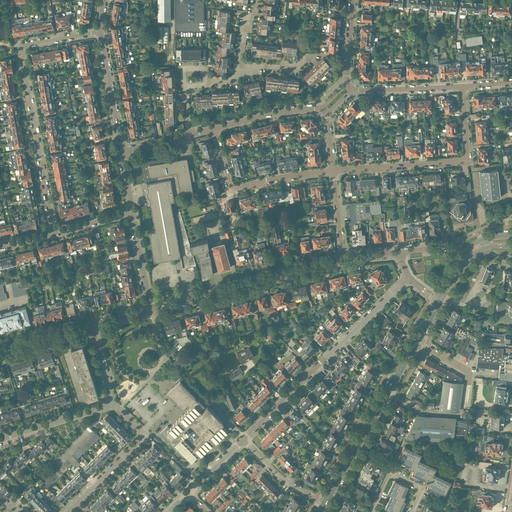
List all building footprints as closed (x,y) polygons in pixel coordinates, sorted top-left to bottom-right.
[(157,0),(158,21),(171,21),(170,0),(157,0)] [(177,0),(178,2),(178,22),(201,21),(204,21),(203,2),(204,2),(203,0),(177,0)] [(299,5),(299,0),(292,0),(292,2),(289,1),(289,7),(292,7),(292,6),(295,6),(295,4),(298,5),(298,6),(297,6),(297,9),(299,10),(299,5)] [(312,0),(312,7),(312,8),(312,14),(315,14),(315,9),(314,9),(314,7),(317,8),(317,11),(317,12),(320,12),(320,11),(322,11),(323,10),(323,7),(323,6),(322,6),(322,5),(323,2),(322,1),(321,1),(321,0),(312,0)] [(427,0),(427,7),(430,7),(430,12),(434,12),(434,16),(436,16),(436,12),(437,9),(437,0),(427,0)] [(113,7),(113,10),(125,12),(127,13),(128,5),(127,5),(127,4),(117,2),(115,2),(115,4),(114,4),(114,5),(113,5),(113,7)] [(276,4),(264,3),(263,6),(262,9),(263,10),(263,12),(264,13),(275,14),(275,13),(276,4)] [(66,16),(63,17),(64,26),(65,26),(66,27),(67,27),(68,26),(71,25),(70,22),(73,22),(72,19),(71,12),(71,11),(66,11),(66,16)] [(78,13),(77,18),(80,19),(79,23),(84,23),(84,21),(85,22),(85,21),(89,22),(89,21),(90,19),(89,18),(90,15),(81,14),(80,14),(78,13)] [(361,17),(362,17),(362,20),(366,20),(365,23),(366,23),(366,24),(371,24),(372,20),(371,20),(371,14),(362,13),(362,14),(361,15),(361,17)] [(63,26),(64,26),(63,17),(59,17),(58,14),(54,14),(56,21),(58,27),(61,27),(61,28),(63,27),(64,27),(63,26)] [(28,17),(31,32),(36,31),(34,18),(31,19),(31,16),(28,17)] [(23,18),(25,33),(31,32),(28,17),(23,18)] [(17,19),(17,21),(20,33),(20,34),(25,33),(23,18),(17,19)] [(362,26),(361,29),(361,30),(361,32),(361,33),(372,34),(372,33),(371,33),(372,30),(373,30),(373,25),(366,24),(366,26),(362,26)] [(111,31),(112,32),(113,34),(127,31),(127,29),(126,29),(125,26),(111,28),(111,29),(111,31)] [(168,26),(158,26),(158,41),(169,41),(168,26)] [(127,31),(113,34),(113,37),(112,38),(113,39),(113,40),(122,38),(127,38),(126,34),(128,34),(127,31)] [(465,37),(466,45),(482,43),(481,35),(465,37)] [(327,36),(327,44),(328,44),(339,45),(339,42),(338,42),(339,39),(333,39),(333,36),(327,36)] [(122,38),(113,40),(114,46),(126,44),(126,43),(123,43),(122,38)] [(360,42),(360,43),(360,46),(364,46),(364,49),(369,50),(374,50),(375,40),(374,40),(371,40),(361,39),(361,40),(360,40),(360,42)] [(78,52),(79,52),(88,50),(89,50),(88,48),(90,48),(88,41),(81,43),(80,44),(79,44),(80,46),(70,48),(71,53),(78,52)] [(250,54),(253,55),(253,56),(255,56),(257,44),(252,44),(252,42),(248,42),(247,44),(246,44),(246,49),(247,49),(247,51),(250,51),(250,54)] [(129,44),(126,44),(120,45),(114,46),(115,53),(116,52),(128,50),(130,50),(129,44)] [(338,51),(338,48),(339,48),(339,45),(328,44),(327,48),(326,48),(326,50),(324,50),(324,53),(332,53),(332,51),(338,51)] [(60,49),(54,50),(56,59),(59,59),(59,63),(62,62),(60,49)] [(116,55),(116,56),(117,58),(129,56),(128,50),(116,52),(116,53),(115,53),(116,55)] [(369,50),(369,52),(360,52),(360,58),(359,58),(359,62),(367,62),(370,62),(370,52),(372,52),(372,55),(375,55),(376,50),(374,50),(369,50)] [(489,52),(489,57),(490,56),(492,72),(495,72),(495,73),(498,73),(498,72),(499,72),(497,56),(492,56),(491,51),(489,51),(489,52)] [(230,56),(228,56),(215,54),(215,55),(217,55),(215,64),(229,66),(229,63),(230,63),(230,59),(230,56)] [(497,56),(499,72),(505,71),(505,72),(504,55),(497,56)] [(118,64),(118,65),(130,63),(130,62),(131,62),(130,56),(129,56),(117,58),(117,61),(117,62),(117,63),(118,64)] [(323,57),(319,61),(327,69),(331,65),(323,57)] [(478,58),(478,61),(479,72),(479,73),(480,73),(481,74),(484,74),(485,73),(486,73),(485,60),(487,60),(484,57),(478,58)] [(448,76),(448,75),(447,63),(447,59),(439,60),(439,68),(440,68),(441,76),(442,76),(443,77),(446,77),(446,76),(448,76)] [(327,69),(319,61),(315,65),(323,73),(327,69)] [(359,62),(359,65),(358,65),(357,69),(358,69),(358,72),(360,74),(366,68),(367,62),(359,62)] [(378,79),(381,79),(382,79),(382,80),(383,80),(384,80),(384,79),(385,79),(385,67),(385,65),(385,64),(378,64),(378,63),(375,63),(375,68),(378,68),(378,79)] [(393,64),(393,68),(393,79),(394,78),(394,79),(394,80),(395,80),(396,80),(397,79),(397,78),(401,78),(401,67),(402,67),(402,63),(393,64)] [(423,77),(425,77),(425,67),(420,67),(419,66),(418,66),(418,63),(417,63),(416,63),(416,67),(417,67),(417,77),(420,77),(420,78),(421,78),(422,78),(423,78),(423,77)] [(118,70),(119,73),(128,71),(129,71),(132,71),(131,64),(118,67),(118,68),(118,70)] [(226,75),(226,71),(227,71),(227,66),(229,66),(215,64),(214,70),(221,70),(220,74),(226,75)] [(325,75),(323,73),(315,65),(311,69),(321,79),(325,75)] [(385,65),(385,67),(385,79),(388,79),(389,79),(391,79),(392,79),(393,79),(393,68),(388,68),(388,65),(385,65)] [(410,77),(412,77),(412,78),(413,78),(414,79),(416,78),(417,78),(417,77),(417,67),(416,67),(413,67),(413,65),(407,65),(407,71),(410,71),(410,77)] [(360,74),(360,75),(360,76),(361,77),(362,77),(363,77),(364,79),(370,79),(370,78),(373,78),(373,71),(369,71),(366,68),(360,74)] [(321,79),(311,69),(307,73),(315,81),(317,83),(321,79)] [(78,83),(92,80),(91,78),(93,78),(93,77),(94,76),(93,74),(92,73),(83,75),(84,78),(77,79),(78,83)] [(315,81),(307,73),(303,77),(313,87),(317,83),(315,81)] [(174,74),(172,74),(161,74),(161,85),(163,84),(174,84),(174,81),(175,81),(175,77),(174,77),(174,74)] [(133,76),(129,77),(120,79),(121,81),(120,82),(121,84),(121,85),(130,83),(130,80),(131,79),(134,78),(133,76)] [(49,78),(48,78),(39,80),(40,85),(52,83),(55,82),(54,79),(52,80),(52,77),(49,78)] [(259,81),(253,82),(256,93),(256,96),(262,95),(259,81)] [(85,92),(86,92),(95,90),(95,86),(93,86),(92,84),(88,85),(88,82),(79,84),(79,86),(82,86),(83,89),(84,89),(85,92)] [(251,97),(251,94),(248,83),(243,84),(246,98),(251,97)] [(122,96),(123,97),(133,95),(132,92),(133,91),(136,90),(135,89),(122,91),(122,94),(122,96)] [(15,95),(14,92),(1,94),(2,100),(16,97),(16,95),(15,95)] [(56,94),(55,94),(42,96),(43,102),(52,100),(51,98),(55,97),(56,96),(56,94)] [(482,109),(482,106),(482,96),(481,96),(480,95),(478,95),(478,96),(474,96),(474,99),(473,99),(473,104),(475,104),(475,107),(475,109),(482,109)] [(491,95),(491,96),(488,96),(489,106),(491,106),(491,105),(495,105),(495,106),(498,106),(498,101),(495,102),(495,96),(494,96),(493,95),(491,95)] [(499,109),(499,117),(502,117),(502,108),(508,108),(507,103),(506,95),(500,95),(500,104),(499,104),(499,109)] [(124,103),(125,103),(125,105),(137,103),(136,96),(133,96),(133,98),(124,99),(124,100),(124,101),(124,103)] [(444,98),(444,99),(439,99),(440,103),(443,103),(443,107),(445,107),(454,106),(453,106),(452,102),(453,102),(453,100),(452,99),(450,99),(450,100),(449,100),(448,98),(444,98)] [(375,100),(375,101),(371,101),(372,108),(369,108),(368,116),(369,117),(372,117),(372,112),(378,112),(378,110),(378,101),(378,100),(375,100)] [(387,106),(387,104),(385,105),(385,100),(382,101),(382,100),(378,100),(378,101),(378,110),(378,112),(378,114),(384,114),(384,118),(385,118),(385,119),(388,119),(388,115),(388,112),(387,106)] [(393,101),(391,101),(391,106),(387,106),(388,112),(388,115),(391,115),(391,114),(397,114),(397,110),(397,101),(397,100),(393,100),(393,101)] [(410,117),(411,117),(413,114),(413,113),(417,113),(416,100),(409,101),(410,110),(408,110),(408,115),(407,115),(407,119),(410,119),(410,117)] [(3,108),(4,109),(17,107),(16,104),(17,104),(17,101),(12,102),(11,101),(7,102),(7,103),(7,106),(6,106),(6,107),(3,108)] [(83,107),(84,110),(87,110),(96,108),(96,105),(98,105),(97,101),(88,103),(88,107),(83,107)] [(351,104),(351,103),(349,105),(349,106),(358,116),(364,111),(366,114),(366,116),(368,116),(369,108),(365,107),(361,103),(358,106),(357,104),(358,104),(357,103),(356,103),(354,101),(351,104)] [(126,111),(126,112),(138,109),(137,105),(138,105),(138,103),(137,103),(125,105),(125,106),(125,108),(125,109),(125,111),(126,111)] [(57,106),(57,105),(44,108),(44,111),(44,113),(47,113),(47,114),(54,113),(53,109),(58,108),(57,106)] [(347,109),(346,108),(344,110),(345,111),(344,112),(343,112),(350,119),(354,115),(357,118),(358,116),(349,106),(349,107),(347,109)] [(454,106),(445,107),(445,111),(445,113),(441,113),(441,117),(449,116),(448,113),(455,112),(455,106),(454,106)] [(9,114),(18,113),(17,107),(4,109),(2,110),(3,115),(9,114)] [(126,112),(126,113),(126,114),(127,115),(127,118),(139,115),(138,109),(126,112)] [(343,112),(342,112),(340,114),(338,117),(342,121),(339,124),(345,130),(347,127),(346,126),(348,123),(348,122),(350,119),(343,112),(344,112),(343,112)] [(46,120),(46,123),(60,120),(59,119),(57,119),(57,118),(55,118),(54,116),(56,115),(55,114),(47,115),(48,117),(45,117),(45,120),(46,120)] [(101,120),(100,114),(90,115),(90,118),(87,119),(88,124),(92,124),(95,123),(98,123),(98,120),(101,120)] [(127,118),(128,120),(127,121),(128,122),(128,123),(128,124),(138,122),(138,118),(141,118),(140,115),(139,115),(127,118)] [(476,121),(476,122),(476,124),(475,125),(475,127),(476,128),(486,127),(486,121),(488,121),(487,118),(487,117),(486,117),(483,118),(482,118),(482,121),(476,122),(476,121)] [(309,119),(308,118),(301,119),(301,123),(304,126),(304,125),(307,128),(313,121),(313,120),(313,119),(311,119),(310,118),(309,119)] [(294,120),(291,120),(290,119),(287,120),(287,121),(288,129),(295,128),(294,120)] [(60,122),(60,120),(46,123),(47,126),(46,126),(47,128),(56,127),(56,124),(58,124),(57,123),(60,122)] [(288,132),(288,129),(287,121),(287,120),(283,120),(283,121),(280,122),(281,130),(284,130),(284,133),(285,134),(289,133),(288,132)] [(313,121),(307,128),(310,131),(309,132),(311,133),(318,133),(317,130),(318,129),(318,127),(317,126),(316,127),(316,125),(316,124),(316,122),(314,122),(313,121)] [(129,130),(140,128),(142,128),(143,127),(142,126),(139,126),(139,125),(138,125),(138,122),(128,124),(127,125),(128,127),(129,130)] [(98,123),(95,123),(92,124),(89,125),(90,133),(91,133),(101,131),(101,129),(102,129),(101,125),(98,125),(98,123)] [(269,136),(276,134),(275,131),(273,123),(270,124),(269,123),(266,124),(268,133),(269,136)] [(20,124),(9,126),(5,126),(6,130),(5,132),(6,132),(21,129),(20,124)] [(258,126),(261,135),(268,133),(266,124),(262,125),(263,126),(259,127),(259,126),(258,126)] [(255,126),(255,127),(252,128),(254,137),(261,135),(258,126),(255,126)] [(486,127),(476,128),(477,136),(487,135),(492,135),(492,132),(488,132),(488,133),(487,133),(486,127)] [(140,128),(129,130),(129,131),(129,133),(130,133),(131,136),(133,136),(134,137),(140,136),(140,135),(143,134),(142,128),(140,128)] [(7,138),(13,137),(22,135),(21,129),(6,132),(7,138)] [(243,131),(239,132),(241,140),(248,139),(246,130),(245,130),(244,129),(243,130),(242,130),(243,131)] [(101,131),(91,133),(92,136),(94,136),(94,140),(104,138),(103,134),(102,134),(101,131)] [(235,142),(241,140),(239,132),(236,132),(235,132),(234,132),(233,133),(235,142)] [(231,133),(231,134),(232,134),(230,137),(227,138),(228,141),(226,142),(227,146),(232,145),(232,146),(236,145),(235,142),(233,133),(232,133),(231,133)] [(23,141),(22,135),(13,137),(7,138),(8,142),(6,142),(7,144),(8,143),(23,141)] [(341,138),(341,142),(341,146),(352,145),(352,141),(354,141),(353,138),(356,138),(356,135),(350,135),(350,138),(346,139),(345,138),(341,138)] [(488,141),(487,135),(477,136),(476,136),(476,138),(477,139),(477,142),(483,141),(483,145),(489,144),(489,141),(488,141)] [(430,154),(431,154),(431,155),(434,155),(434,154),(435,154),(434,140),(430,140),(429,139),(426,139),(426,140),(425,141),(426,154),(430,154)] [(203,149),(212,147),(210,141),(208,142),(207,140),(199,142),(200,146),(202,146),(203,149)] [(320,145),(319,145),(318,142),(312,142),(311,140),(307,140),(307,147),(308,146),(309,150),(320,149),(320,145)] [(16,149),(15,148),(25,146),(24,143),(23,141),(8,143),(8,146),(9,146),(10,150),(16,149)] [(373,158),(373,147),(372,144),(366,144),(366,141),(363,141),(363,148),(363,150),(363,153),(366,153),(367,159),(369,159),(369,160),(373,159),(373,158)] [(64,144),(64,143),(50,145),(51,148),(50,148),(51,151),(60,149),(60,146),(61,146),(61,145),(64,144)] [(105,150),(105,148),(106,148),(105,144),(104,144),(104,143),(95,145),(96,152),(105,150)] [(413,155),(412,145),(409,145),(408,143),(405,143),(406,154),(407,154),(407,155),(410,155),(410,156),(412,156),(413,155)] [(478,148),(478,151),(478,155),(488,155),(488,151),(489,151),(489,144),(483,145),(484,148),(478,148)] [(380,152),(382,152),(382,146),(373,147),(373,158),(380,158),(380,152)] [(383,146),(383,152),(386,151),(387,157),(393,157),(392,148),(388,148),(388,146),(383,146)] [(212,147),(203,149),(203,150),(204,153),(202,153),(203,157),(211,155),(211,154),(214,153),(212,147)] [(511,154),(511,147),(500,149),(502,163),(511,163),(510,155),(511,154)] [(320,152),(320,149),(309,150),(310,157),(320,156),(320,153),(320,152)] [(8,159),(12,158),(26,155),(25,152),(26,152),(25,150),(20,151),(19,150),(10,151),(11,156),(9,156),(8,157),(8,159)] [(105,150),(96,152),(93,152),(94,161),(105,159),(105,157),(106,157),(106,156),(107,156),(106,152),(105,150)] [(231,157),(233,163),(242,160),(241,157),(243,156),(242,152),(241,153),(240,150),(237,150),(234,151),(235,155),(231,157)] [(52,157),(53,160),(66,158),(68,158),(68,157),(67,156),(66,156),(65,151),(54,153),(55,154),(51,155),(52,157)] [(353,154),(352,151),(341,152),(343,152),(343,156),(342,157),(342,158),(343,159),(345,159),(345,158),(346,158),(346,159),(347,159),(347,160),(351,160),(351,161),(354,160),(361,159),(360,153),(353,154)] [(293,157),(290,157),(291,167),(298,166),(297,160),(298,160),(297,154),(293,155),(293,157)] [(12,164),(13,164),(17,163),(27,161),(26,155),(12,158),(8,159),(9,161),(11,160),(12,164)] [(193,266),(196,266),(192,252),(190,244),(180,211),(173,212),(170,194),(180,192),(180,193),(193,191),(191,181),(195,180),(193,169),(189,170),(187,158),(177,159),(176,156),(143,162),(141,165),(146,190),(147,190),(148,197),(147,197),(148,205),(150,205),(155,230),(149,231),(154,262),(160,261),(170,259),(176,258),(178,269),(185,267),(186,271),(194,270),(193,266)] [(321,163),(321,160),(322,159),(321,156),(320,156),(310,157),(309,157),(309,161),(307,161),(308,166),(314,165),(314,164),(321,163)] [(280,169),(286,168),(284,158),(281,159),(281,157),(276,157),(277,163),(279,163),(280,169)] [(267,162),(264,163),(266,172),(272,170),(271,165),(272,164),(271,159),(267,160),(267,162)] [(244,166),(242,160),(233,163),(234,168),(244,166)] [(254,167),(257,166),(257,168),(258,168),(260,173),(266,172),(264,163),(260,163),(260,161),(256,162),(255,160),(253,161),(253,164),(254,167)] [(28,166),(27,161),(17,163),(13,164),(12,164),(12,167),(10,167),(11,170),(16,169),(30,166),(28,166)] [(208,169),(217,167),(216,161),(210,162),(209,161),(204,162),(205,166),(207,166),(208,169)] [(104,162),(99,163),(99,166),(96,166),(97,169),(98,169),(98,170),(100,170),(109,168),(108,162),(104,162)] [(16,169),(17,174),(31,172),(30,166),(16,169)] [(244,166),(234,168),(236,175),(242,173),(242,175),(248,173),(247,169),(245,169),(244,166)] [(217,167),(208,169),(209,172),(207,173),(208,177),(213,176),(213,174),(219,173),(217,167)] [(498,169),(480,171),(483,199),(501,197),(498,169)] [(111,181),(110,174),(101,176),(98,177),(98,181),(102,180),(103,183),(104,183),(105,184),(108,184),(107,182),(111,181)] [(440,184),(443,183),(442,177),(440,177),(439,174),(433,174),(434,181),(434,183),(440,182),(440,184)] [(409,176),(408,176),(408,186),(411,186),(411,190),(414,190),(414,188),(416,188),(417,187),(417,185),(420,185),(419,175),(418,175),(416,175),(413,175),(413,176),(411,176),(410,176),(409,176)] [(451,177),(451,178),(450,179),(450,182),(452,182),(452,188),(465,187),(464,178),(459,178),(459,176),(457,177),(457,175),(456,175),(454,175),(453,176),(453,177),(451,177)] [(388,176),(384,176),(384,177),(382,177),(383,181),(382,181),(382,185),(383,185),(383,188),(382,188),(382,192),(394,191),(394,185),(390,185),(390,176),(388,176)] [(29,186),(29,184),(33,183),(32,177),(22,179),(18,180),(19,185),(24,185),(24,187),(29,186)] [(368,188),(367,178),(363,179),(360,180),(360,185),(357,185),(358,194),(361,194),(361,189),(368,188)] [(371,179),(371,178),(367,178),(368,188),(375,188),(375,193),(379,192),(379,184),(375,184),(374,178),(371,179)] [(346,180),(347,191),(351,190),(351,195),(357,195),(357,194),(358,194),(357,185),(357,179),(346,180)] [(209,190),(219,188),(217,181),(211,183),(211,182),(206,183),(207,187),(208,187),(209,190)] [(308,196),(312,196),(325,194),(324,191),(323,191),(322,183),(319,183),(319,185),(311,186),(312,192),(307,192),(308,196)] [(104,193),(113,191),(113,188),(114,188),(113,185),(112,185),(108,185),(108,184),(105,184),(102,185),(103,191),(100,192),(100,194),(104,193)] [(33,186),(29,186),(24,187),(25,190),(20,191),(20,194),(34,192),(34,190),(35,189),(34,186),(33,186)] [(296,197),(299,196),(298,186),(293,187),(292,188),(292,190),(292,192),(289,192),(289,196),(288,197),(288,199),(290,199),(290,203),(294,202),(294,199),(296,199),(296,197)] [(299,196),(302,196),(302,200),(307,199),(308,196),(307,192),(307,191),(305,192),(305,189),(304,189),(303,186),(302,186),(298,186),(299,196)] [(219,188),(209,190),(210,193),(208,194),(210,198),(215,197),(215,195),(221,194),(219,188)] [(278,189),(276,190),(275,190),(278,199),(279,202),(288,199),(288,197),(289,196),(289,192),(289,190),(283,191),(282,188),(281,189),(281,188),(278,188),(278,189)] [(269,191),(271,200),(278,199),(275,190),(275,189),(272,190),(272,191),(269,191)] [(60,199),(63,199),(69,198),(68,195),(70,195),(70,194),(75,193),(75,191),(72,191),(59,194),(60,199)] [(100,194),(101,200),(114,197),(114,195),(115,195),(114,192),(113,192),(113,191),(104,193),(100,194)] [(263,193),(265,202),(266,202),(265,202),(271,200),(269,191),(268,191),(265,191),(266,192),(263,193),(263,192),(263,193)] [(35,198),(35,196),(36,195),(35,192),(34,192),(20,194),(21,198),(20,198),(20,200),(21,200),(35,198)] [(453,193),(455,195),(455,197),(449,198),(450,202),(458,201),(467,200),(466,193),(463,193),(463,192),(453,193)] [(325,194),(312,196),(312,203),(315,202),(315,206),(319,205),(319,202),(322,202),(325,201),(324,199),(325,198),(325,194)] [(246,197),(249,207),(256,206),(255,203),(254,198),(253,195),(250,196),(249,195),(247,196),(247,197),(246,197)] [(115,201),(114,197),(101,200),(102,208),(109,207),(109,206),(113,205),(113,206),(114,205),(116,205),(116,204),(116,201),(115,201)] [(243,197),(243,198),(239,199),(240,201),(241,207),(242,209),(249,207),(246,197),(245,197),(243,197)] [(472,210),(472,211),(471,206),(467,200),(458,201),(450,202),(449,198),(446,198),(446,207),(450,206),(453,223),(473,220),(472,210)] [(64,203),(63,199),(57,200),(61,212),(60,212),(60,214),(61,214),(62,216),(61,217),(62,220),(66,219),(66,218),(68,218),(66,209),(64,204),(64,203)] [(357,216),(357,219),(371,218),(371,213),(381,213),(380,200),(358,202),(356,203),(356,206),(356,209),(356,213),(357,216)] [(79,215),(85,213),(82,204),(80,205),(79,203),(78,204),(77,201),(76,202),(79,215)] [(230,202),(229,201),(226,202),(226,203),(229,212),(235,211),(232,201),(230,202)] [(74,206),(71,207),(74,216),(79,215),(76,202),(74,202),(75,205),(74,205),(74,206)] [(68,218),(74,216),(71,207),(68,208),(68,206),(66,207),(66,204),(65,204),(64,204),(66,209),(68,218)] [(326,214),(327,214),(327,210),(326,210),(325,208),(323,208),(317,208),(317,207),(312,207),(312,213),(314,213),(315,216),(326,214)] [(440,234),(439,223),(439,219),(442,218),(441,213),(437,213),(438,218),(430,219),(430,215),(429,215),(428,210),(425,210),(425,212),(426,222),(429,221),(430,235),(440,234)] [(40,224),(39,220),(40,220),(39,217),(38,217),(38,216),(37,211),(30,213),(34,226),(34,227),(39,226),(40,224)] [(15,231),(16,231),(16,232),(19,231),(19,230),(22,230),(18,216),(17,213),(15,214),(15,217),(16,221),(13,222),(15,231)] [(27,226),(28,228),(28,229),(31,228),(31,227),(33,227),(34,227),(34,226),(30,213),(27,214),(28,218),(25,219),(27,226)] [(22,230),(24,229),(24,230),(28,229),(28,228),(27,226),(25,219),(22,220),(21,215),(18,216),(22,230)] [(407,239),(406,225),(405,218),(396,219),(396,220),(397,230),(397,235),(397,239),(403,238),(403,239),(407,239)] [(397,230),(396,220),(391,220),(391,224),(390,224),(391,227),(386,228),(386,232),(386,236),(387,236),(387,240),(389,240),(392,240),(392,239),(394,239),(393,230),(397,230)] [(417,226),(418,236),(419,236),(420,237),(422,237),(422,236),(423,236),(423,235),(425,234),(424,230),(425,230),(424,220),(416,221),(416,222),(417,226)] [(278,255),(281,255),(283,256),(286,256),(287,254),(290,253),(289,247),(292,246),(291,243),(288,243),(288,242),(281,243),(279,234),(280,234),(279,224),(270,225),(272,240),(275,239),(275,243),(273,244),(273,247),(272,247),(273,252),(278,251),(278,255)] [(117,226),(117,227),(114,228),(115,231),(115,235),(125,233),(125,232),(125,230),(124,230),(123,226),(121,226),(121,225),(117,226)] [(374,242),(378,241),(379,242),(381,241),(382,241),(382,239),(385,238),(384,227),(381,227),(381,229),(376,230),(376,229),(373,229),(370,227),(370,228),(369,230),(369,233),(373,233),(374,242)] [(317,237),(310,238),(311,246),(314,245),(314,247),(320,246),(320,245),(318,229),(318,228),(314,229),(315,233),(316,233),(317,235),(317,237)] [(324,228),(318,229),(320,245),(328,244),(328,246),(330,245),(332,243),(331,241),(330,241),(329,235),(323,236),(322,235),(321,235),(321,232),(325,231),(324,228)] [(125,233),(115,235),(112,235),(112,237),(116,237),(116,238),(116,237),(117,242),(112,243),(112,245),(118,244),(117,242),(126,240),(126,239),(126,236),(125,236),(125,233)] [(85,236),(87,245),(91,245),(91,246),(96,245),(95,240),(92,241),(91,234),(85,236)] [(85,236),(84,236),(83,235),(82,236),(81,237),(79,238),(81,247),(87,245),(85,236)] [(299,249),(302,249),(302,250),(303,250),(303,251),(306,251),(306,250),(309,249),(308,240),(309,240),(308,236),(304,236),(304,238),(300,238),(301,243),(298,244),(299,249)] [(76,238),(75,238),(74,238),(73,239),(74,239),(73,239),(75,249),(79,248),(80,251),(80,250),(81,253),(83,252),(82,250),(81,247),(79,238),(76,238)] [(67,241),(67,243),(66,244),(67,245),(66,246),(68,253),(76,251),(75,249),(73,239),(67,241)] [(207,239),(190,244),(192,252),(198,250),(199,254),(198,254),(202,277),(213,274),(209,252),(214,251),(219,270),(230,267),(223,242),(212,245),(212,246),(209,247),(207,239)] [(63,242),(61,242),(57,243),(59,253),(62,252),(63,253),(65,252),(63,242)] [(52,252),(53,255),(59,253),(57,243),(53,244),(53,245),(51,245),(53,252),(52,252)] [(264,259),(264,258),(267,258),(265,248),(264,248),(262,243),(259,244),(258,244),(259,246),(255,247),(256,250),(253,250),(256,260),(259,259),(260,260),(264,259)] [(120,252),(128,251),(127,248),(128,248),(127,245),(127,244),(118,246),(118,250),(118,251),(111,252),(111,251),(108,252),(109,254),(110,254),(120,252)] [(47,256),(53,255),(52,252),(53,252),(51,245),(48,246),(45,247),(47,256)] [(45,247),(44,247),(43,247),(40,247),(41,248),(39,248),(41,259),(44,258),(44,257),(47,256),(45,247)] [(240,264),(244,263),(241,253),(239,254),(239,251),(238,251),(237,248),(232,249),(235,258),(236,262),(238,262),(238,263),(240,263),(240,264)] [(246,261),(250,260),(248,255),(249,254),(248,250),(247,251),(246,249),(243,249),(244,253),(241,253),(244,263),(247,262),(246,261)] [(30,263),(31,264),(37,262),(35,253),(34,253),(33,250),(32,250),(30,250),(29,251),(27,251),(30,262),(30,263)] [(27,251),(25,252),(24,252),(22,252),(22,253),(25,264),(30,263),(30,262),(27,251)] [(129,254),(128,254),(128,251),(120,252),(110,254),(111,257),(112,257),(116,257),(115,256),(119,256),(120,259),(129,258),(129,257),(130,257),(129,254)] [(22,253),(19,254),(18,253),(17,253),(16,254),(17,257),(16,258),(18,266),(21,265),(22,269),(26,268),(25,264),(22,253)] [(13,256),(10,256),(7,257),(9,266),(12,265),(12,266),(15,265),(13,256)] [(7,257),(5,258),(5,257),(2,258),(3,258),(0,259),(2,267),(2,268),(5,268),(5,267),(9,266),(7,257)] [(118,262),(118,264),(120,264),(121,268),(123,268),(124,272),(129,271),(129,269),(130,269),(130,267),(131,267),(130,262),(122,264),(122,261),(118,262)] [(102,267),(103,274),(110,273),(108,266),(102,267)] [(486,267),(481,281),(487,283),(489,277),(491,278),(494,271),(492,270),(486,267)] [(371,281),(373,280),(384,275),(382,271),(381,271),(380,269),(378,270),(377,269),(373,271),(370,273),(371,276),(369,277),(371,281)] [(511,271),(504,270),(502,288),(511,288),(511,271)] [(360,272),(354,273),(355,281),(359,280),(359,282),(362,281),(360,272)] [(336,277),(339,287),(343,286),(343,288),(349,286),(347,280),(345,281),(343,275),(336,277)] [(386,279),(384,275),(373,280),(376,287),(380,285),(384,284),(384,282),(386,281),(385,279),(386,279)] [(335,288),(339,287),(336,277),(330,279),(333,291),(336,290),(335,288)] [(321,295),(325,294),(324,293),(327,292),(324,280),(318,282),(321,294),(321,295)] [(318,282),(311,284),(314,297),(315,296),(315,298),(317,298),(317,295),(321,294),(318,282)] [(309,300),(308,295),(305,285),(298,287),(301,297),(302,302),(309,300)] [(301,297),(298,287),(291,289),(294,299),(301,297)] [(357,297),(362,303),(368,297),(364,293),(366,291),(365,290),(362,287),(361,288),(359,289),(362,292),(357,297)] [(83,297),(86,307),(92,306),(90,299),(93,298),(91,289),(87,290),(89,296),(86,297),(83,297)] [(108,302),(105,293),(105,290),(99,291),(102,303),(108,302)] [(93,294),(96,305),(102,303),(99,291),(95,292),(93,294)] [(109,302),(109,303),(111,302),(111,301),(114,300),(112,291),(105,293),(108,302),(109,302)] [(285,291),(283,292),(283,291),(278,292),(281,303),(289,301),(288,298),(289,298),(287,293),(286,294),(285,291)] [(281,303),(279,293),(278,292),(274,294),(272,295),(273,297),(271,298),(272,302),(270,303),(271,307),(273,314),(273,316),(274,320),(279,319),(276,308),(278,306),(277,304),(281,303)] [(80,308),(82,308),(84,308),(85,308),(85,307),(86,307),(83,297),(77,299),(76,294),(73,295),(74,303),(77,303),(77,304),(79,304),(80,308)] [(265,296),(261,297),(257,298),(260,308),(265,307),(266,310),(268,310),(268,308),(267,304),(268,304),(266,300),(265,296)] [(362,303),(357,297),(356,296),(351,301),(350,303),(353,306),(355,305),(358,308),(362,303)] [(70,315),(72,315),(73,313),(75,313),(74,305),(72,299),(69,300),(70,305),(66,306),(66,305),(63,305),(65,314),(68,313),(69,314),(70,315)] [(511,322),(511,301),(498,299),(495,320),(507,322),(507,320),(510,321),(510,322),(511,322)] [(244,302),(244,303),(247,313),(250,312),(250,313),(254,312),(252,306),(251,301),(248,302),(248,301),(244,302)] [(393,309),(400,314),(407,305),(402,301),(397,307),(396,306),(393,309)] [(64,316),(65,315),(61,302),(55,303),(56,308),(59,317),(61,316),(62,317),(63,316),(64,316)] [(244,314),(247,313),(244,303),(238,304),(241,315),(241,317),(245,316),(244,314)] [(348,305),(343,309),(350,315),(354,311),(351,308),(353,306),(350,303),(348,305)] [(234,316),(241,315),(238,304),(232,306),(233,312),(233,313),(234,316)] [(412,313),(413,311),(412,310),(413,309),(410,307),(411,306),(411,305),(410,305),(410,304),(409,304),(408,304),(408,305),(407,305),(400,314),(407,320),(409,317),(412,313)] [(0,330),(30,323),(26,306),(0,313),(0,330)] [(46,321),(47,320),(45,312),(43,306),(37,308),(39,313),(41,322),(44,321),(45,321),(46,321)] [(56,318),(59,317),(56,308),(50,310),(53,319),(54,319),(55,319),(56,318)] [(228,325),(231,324),(229,319),(227,319),(226,315),(225,315),(224,308),(217,310),(220,320),(221,323),(224,322),(225,323),(227,322),(228,325)] [(346,320),(350,315),(343,309),(339,313),(346,320)] [(47,320),(53,319),(50,310),(45,312),(47,320)] [(214,322),(220,320),(217,310),(211,312),(214,322)] [(464,312),(462,314),(454,310),(451,316),(459,320),(461,321),(464,315),(468,318),(470,315),(464,312)] [(207,323),(214,322),(211,312),(211,311),(207,312),(207,313),(205,313),(206,318),(206,319),(207,323)] [(38,323),(41,322),(39,313),(37,314),(33,315),(35,323),(36,323),(37,324),(38,323)] [(191,315),(194,325),(201,323),(200,319),(199,320),(198,314),(195,315),(195,314),(191,315)] [(187,327),(194,325),(191,315),(188,316),(189,317),(185,317),(187,323),(186,323),(187,327)] [(456,327),(459,320),(451,316),(447,322),(456,327)] [(331,321),(337,328),(342,323),(335,317),(331,321)] [(187,334),(185,329),(184,325),(181,326),(180,319),(173,321),(175,332),(177,338),(176,339),(179,341),(178,342),(183,346),(186,344),(188,346),(192,341),(187,336),(187,334)] [(333,332),(337,328),(331,321),(330,319),(327,322),(328,324),(326,325),(333,332)] [(171,333),(175,332),(173,321),(164,323),(167,333),(171,332),(171,333)] [(316,331),(319,333),(325,340),(329,335),(326,332),(328,330),(325,327),(321,331),(320,329),(318,329),(316,331)] [(441,334),(450,339),(452,335),(452,336),(454,333),(444,327),(441,334)] [(463,335),(466,336),(471,339),(472,339),(473,336),(458,327),(456,331),(463,335)] [(397,338),(398,335),(392,331),(392,330),(389,328),(385,335),(396,341),(397,338)] [(455,334),(464,339),(465,339),(466,336),(463,335),(456,331),(455,334)] [(504,344),(506,344),(506,343),(507,343),(507,344),(510,344),(510,343),(511,343),(511,336),(508,336),(508,333),(505,333),(505,334),(504,334),(502,334),(502,333),(482,331),(481,338),(484,339),(484,340),(501,343),(501,342),(504,343),(504,344)] [(321,344),(325,340),(319,333),(314,338),(321,344)] [(453,341),(450,339),(441,334),(437,340),(446,345),(449,346),(453,341)] [(394,344),(396,341),(385,335),(384,338),(381,337),(379,341),(389,347),(390,345),(392,346),(394,344)] [(305,341),(301,346),(303,348),(305,350),(305,349),(310,355),(316,349),(311,344),(313,342),(307,337),(304,340),(305,341)] [(179,341),(176,339),(171,345),(173,347),(178,342),(179,341)] [(364,339),(361,341),(359,343),(367,351),(370,348),(371,349),(373,347),(370,343),(369,344),(364,339)] [(369,353),(367,351),(359,343),(356,345),(357,346),(354,348),(360,354),(359,354),(361,357),(363,359),(369,353)] [(71,348),(76,365),(88,361),(82,344),(71,348)] [(249,347),(237,354),(242,363),(254,357),(249,347)] [(298,356),(300,354),(298,352),(293,347),(291,349),(292,350),(297,355),(298,356)] [(499,369),(498,377),(511,378),(511,354),(508,354),(508,355),(505,354),(504,359),(502,358),(503,347),(478,347),(476,366),(499,369)] [(305,359),(310,355),(305,349),(305,350),(303,348),(298,352),(300,354),(305,359)] [(51,352),(44,354),(47,363),(51,362),(52,365),(55,364),(54,361),(51,352)] [(295,357),(290,352),(286,357),(297,368),(301,363),(295,357)] [(48,366),(47,363),(44,354),(37,356),(41,368),(48,366)] [(280,360),(281,361),(285,365),(284,366),(287,369),(288,368),(292,373),(297,368),(286,357),(284,356),(280,360)] [(180,357),(174,363),(180,368),(186,362),(180,357)] [(346,357),(342,361),(341,360),(339,362),(340,363),(338,364),(345,371),(349,367),(348,366),(351,363),(349,361),(346,357)] [(31,358),(25,360),(27,369),(28,371),(32,370),(32,371),(35,370),(31,358)] [(447,370),(436,364),(434,362),(434,363),(426,358),(423,364),(431,369),(443,376),(447,370)] [(27,369),(25,360),(18,362),(21,372),(24,371),(24,370),(27,369)] [(76,365),(82,382),(93,379),(88,361),(76,365)] [(21,372),(18,362),(11,364),(15,376),(22,374),(21,372)] [(340,376),(345,371),(338,364),(338,365),(337,364),(335,366),(336,367),(333,369),(340,376)] [(364,374),(373,380),(374,380),(375,377),(376,374),(371,371),(373,368),(368,365),(366,368),(365,370),(366,371),(364,374)] [(3,366),(0,367),(0,377),(3,377),(3,379),(8,377),(7,373),(5,373),(3,366)] [(229,374),(231,378),(242,372),(240,367),(238,368),(236,366),(234,367),(236,369),(229,374)] [(282,368),(279,371),(278,370),(275,373),(277,375),(283,381),(288,377),(284,373),(285,372),(282,368)] [(330,381),(334,385),(334,386),(337,383),(335,381),(340,376),(333,369),(333,370),(332,369),(330,371),(331,372),(328,374),(331,377),(328,380),(330,381)] [(446,380),(461,382),(462,377),(448,369),(442,379),(444,380),(446,380)] [(420,370),(416,376),(424,381),(428,375),(420,370)] [(372,383),(374,380),(373,380),(364,374),(362,378),(361,377),(360,379),(357,383),(363,386),(365,382),(370,385),(371,382),(372,383)] [(278,386),(283,381),(277,375),(272,380),(278,386)] [(424,381),(416,376),(413,382),(421,386),(423,388),(426,382),(424,381)] [(175,450),(176,449),(177,450),(176,451),(182,458),(186,455),(191,461),(197,455),(199,457),(212,444),(213,445),(227,430),(222,425),(224,424),(221,421),(222,421),(207,405),(202,410),(200,409),(204,405),(199,399),(198,399),(194,396),(195,395),(182,382),(183,381),(180,378),(175,382),(177,383),(167,392),(182,408),(184,406),(188,409),(169,427),(168,426),(160,433),(169,442),(168,443),(175,450)] [(93,379),(82,382),(87,399),(98,396),(93,379)] [(269,388),(271,386),(263,379),(261,381),(266,386),(266,385),(269,388)] [(331,388),(334,385),(330,381),(327,384),(323,380),(320,382),(320,381),(318,384),(325,392),(329,387),(331,388)] [(461,382),(446,380),(444,380),(443,380),(439,410),(457,411),(461,382)] [(493,380),(492,385),(496,385),(494,401),(494,403),(498,403),(498,404),(503,405),(503,402),(504,402),(504,397),(507,397),(507,396),(508,394),(508,393),(507,392),(507,391),(505,390),(506,386),(505,386),(506,381),(493,380)] [(413,382),(410,388),(418,392),(421,386),(413,382)] [(360,390),(363,386),(357,383),(355,386),(356,386),(354,390),(355,390),(353,393),(352,393),(363,399),(364,397),(364,396),(365,393),(360,390)] [(321,396),(325,392),(318,384),(315,386),(316,387),(313,389),(318,393),(315,396),(317,399),(319,400),(322,397),(321,396)] [(266,386),(261,390),(268,396),(272,392),(269,388),(266,385),(266,386)] [(255,393),(263,401),(268,396),(261,390),(260,388),(255,393)] [(412,401),(420,406),(422,402),(414,398),(418,392),(410,388),(406,394),(414,398),(412,401)] [(57,394),(60,404),(67,402),(67,401),(70,400),(67,391),(60,393),(57,394)] [(231,391),(225,394),(231,409),(237,406),(231,391)] [(253,395),(251,398),(252,399),(259,406),(263,401),(255,393),(253,395)] [(363,399),(352,393),(350,396),(351,396),(350,399),(360,405),(361,402),(360,402),(362,399),(363,399)] [(51,396),(54,406),(60,404),(57,394),(51,396)] [(319,400),(317,399),(315,396),(312,399),(308,395),(305,397),(305,396),(303,399),(310,406),(313,409),(317,404),(316,403),(319,400)] [(44,398),(47,408),(54,406),(51,396),(44,398)] [(37,400),(40,410),(47,408),(44,398),(37,400)] [(254,410),(259,406),(252,399),(247,404),(254,410)] [(306,411),(310,406),(303,399),(300,401),(301,402),(298,404),(303,408),(300,411),(304,415),(307,412),(306,411)] [(345,405),(343,408),(348,411),(350,407),(356,410),(357,407),(358,408),(360,405),(350,399),(348,402),(347,402),(345,405)] [(31,404),(34,412),(40,410),(37,400),(33,401),(33,404),(31,404)] [(20,405),(22,410),(23,415),(27,414),(27,415),(34,412),(31,404),(31,402),(20,405)] [(20,416),(23,415),(22,410),(20,405),(11,408),(11,410),(14,419),(21,417),(20,416)] [(241,422),(242,421),(243,421),(247,417),(246,417),(247,416),(245,413),(246,411),(243,408),(242,410),(241,410),(233,418),(236,421),(237,419),(240,422),(241,422)] [(293,409),(289,414),(296,421),(300,416),(293,409)] [(338,420),(347,425),(348,425),(350,423),(349,422),(350,419),(345,416),(348,412),(343,409),(340,413),(339,416),(340,416),(338,420)] [(5,413),(7,421),(14,419),(11,410),(5,413)] [(103,421),(106,424),(112,418),(108,413),(101,419),(100,418),(99,420),(102,422),(103,421)] [(392,416),(393,418),(390,423),(405,431),(406,428),(400,425),(400,426),(398,425),(400,422),(401,423),(403,419),(404,418),(405,416),(402,414),(401,417),(395,414),(393,414),(392,416)] [(491,415),(490,429),(491,430),(494,430),(495,428),(502,429),(502,427),(503,427),(503,415),(491,415)] [(468,420),(416,417),(406,438),(453,441),(465,442),(466,433),(467,425),(468,420)] [(117,422),(112,418),(106,424),(103,427),(108,431),(117,422)] [(284,429),(289,424),(290,426),(294,422),(290,418),(286,421),(284,419),(279,423),(284,429)] [(346,428),(348,425),(347,425),(338,420),(336,423),(335,422),(334,425),(332,428),(337,431),(339,428),(344,431),(345,428),(346,428)] [(120,429),(121,427),(117,422),(108,431),(113,435),(120,429)] [(280,433),(284,429),(279,423),(274,428),(280,433)] [(398,437),(401,439),(405,431),(390,423),(387,428),(385,429),(384,430),(385,432),(390,435),(389,437),(394,439),(398,432),(395,431),(396,429),(401,432),(400,436),(399,435),(398,437)] [(476,425),(467,425),(466,433),(484,435),(484,428),(476,427),(476,425)] [(124,430),(125,429),(122,427),(121,427),(120,429),(113,435),(112,436),(117,441),(117,440),(126,432),(124,430)] [(275,438),(280,433),(274,428),(270,432),(275,438)] [(335,435),(337,431),(332,428),(330,432),(328,434),(329,435),(328,438),(338,444),(339,441),(338,440),(340,438),(335,435)] [(122,445),(131,436),(126,432),(117,440),(122,445)] [(270,442),(275,438),(270,432),(265,437),(270,442)] [(494,435),(484,435),(483,440),(486,440),(486,442),(485,442),(485,443),(486,443),(485,447),(488,447),(488,451),(483,451),(482,459),(485,459),(485,457),(490,457),(491,454),(493,455),(494,454),(494,453),(500,453),(501,443),(493,442),(494,435)] [(56,444),(49,437),(43,442),(49,448),(51,450),(56,444)] [(266,447),(270,442),(265,437),(261,441),(266,447)] [(336,447),(338,444),(328,438),(326,441),(325,441),(323,443),(321,446),(326,449),(328,446),(333,449),(335,446),(336,447)] [(394,446),(381,438),(379,443),(377,442),(376,444),(377,445),(377,446),(381,449),(380,449),(382,450),(383,450),(390,454),(394,446)] [(44,453),(49,448),(43,442),(42,440),(37,445),(44,453)] [(39,458),(44,453),(37,445),(32,450),(30,449),(28,451),(33,457),(35,454),(39,458)] [(113,451),(107,445),(102,449),(109,456),(113,451)] [(153,445),(149,449),(155,456),(160,451),(153,445)] [(317,456),(326,461),(327,462),(329,459),(328,458),(330,455),(325,453),(326,449),(321,446),(320,449),(320,450),(318,452),(319,452),(317,456)] [(424,482),(427,484),(428,484),(427,486),(445,495),(451,483),(432,474),(434,469),(417,460),(419,455),(403,447),(398,459),(411,465),(409,468),(413,471),(412,473),(425,479),(424,482)] [(277,457),(282,462),(287,457),(284,454),(288,451),(286,448),(277,457)] [(104,460),(109,456),(102,449),(97,454),(104,460)] [(157,457),(155,456),(149,449),(144,454),(150,460),(152,462),(157,457)] [(26,464),(33,457),(28,451),(25,453),(24,452),(19,456),(26,464)] [(99,465),(104,460),(97,454),(93,458),(99,465)] [(150,460),(144,454),(139,459),(146,465),(150,460)] [(69,458),(78,466),(80,464),(76,460),(72,455),(69,458)] [(26,464),(19,456),(14,461),(12,459),(10,462),(17,470),(19,471),(21,469),(26,464)] [(326,465),(327,462),(326,461),(317,456),(316,459),(315,459),(313,461),(311,464),(316,467),(318,464),(323,467),(325,464),(326,465)] [(245,457),(240,462),(245,467),(250,462),(245,457)] [(291,461),(287,457),(282,462),(286,466),(291,461)] [(76,468),(78,466),(69,458),(67,460),(72,464),(71,464),(76,468)] [(95,469),(99,465),(93,458),(88,463),(95,469)] [(484,474),(484,476),(484,479),(488,480),(488,482),(489,483),(492,484),(493,483),(494,480),(497,481),(497,476),(498,476),(499,471),(498,471),(498,468),(495,468),(495,466),(491,466),(491,467),(490,467),(491,462),(461,458),(460,463),(478,466),(485,467),(485,470),(483,470),(482,474),(484,474)] [(141,470),(146,465),(139,459),(135,463),(141,470)] [(172,459),(169,462),(176,469),(179,465),(172,459)] [(367,461),(367,462),(367,464),(378,471),(380,468),(381,469),(383,466),(369,459),(368,459),(367,461)] [(1,463),(0,464),(0,466),(5,471),(7,469),(10,473),(12,470),(14,472),(17,470),(10,462),(8,460),(3,465),(1,463)] [(291,461),(286,466),(293,473),(294,472),(297,467),(291,461)] [(241,472),(245,467),(240,462),(235,466),(241,472)] [(315,470),(316,467),(311,464),(308,462),(303,471),(304,472),(307,473),(313,476),(316,478),(317,478),(318,478),(319,476),(318,475),(320,473),(315,470)] [(93,473),(92,472),(95,469),(88,463),(83,468),(90,474),(91,475),(93,473)] [(376,473),(378,471),(367,464),(365,466),(364,465),(362,469),(371,474),(373,471),(376,473)] [(238,478),(236,476),(241,472),(235,466),(231,471),(234,474),(230,477),(234,481),(238,478)] [(130,467),(126,472),(132,478),(137,474),(130,467)] [(371,474),(362,469),(361,472),(362,472),(361,474),(364,476),(372,481),(374,478),(370,476),(371,474)] [(175,476),(181,482),(186,477),(183,475),(179,471),(175,476)] [(74,476),(81,483),(86,478),(79,472),(74,476)] [(127,483),(132,478),(126,472),(121,476),(121,477),(127,483)] [(316,479),(316,478),(313,476),(307,473),(304,472),(301,477),(307,481),(307,482),(310,483),(313,485),(315,482),(316,482),(317,480),(316,479)] [(146,479),(144,477),(140,473),(138,475),(145,483),(147,481),(146,479)] [(165,481),(161,476),(157,473),(155,475),(163,483),(165,481)] [(255,483),(258,486),(266,479),(261,474),(255,481),(256,482),(255,483)] [(361,474),(359,476),(358,477),(357,478),(358,480),(356,481),(376,493),(377,489),(372,486),(372,487),(369,485),(370,483),(370,484),(372,481),(364,476),(361,474)] [(76,487),(81,483),(74,476),(70,481),(76,487)] [(181,482),(175,476),(170,481),(171,483),(172,484),(176,487),(181,482)] [(120,478),(116,481),(123,488),(127,483),(121,477),(120,478)] [(231,485),(234,481),(230,477),(227,480),(224,478),(219,482),(226,489),(226,490),(231,485)] [(271,483),(266,479),(258,486),(263,491),(266,488),(271,483)] [(390,509),(388,511),(402,511),(403,511),(400,510),(404,501),(403,501),(406,496),(402,495),(406,486),(395,480),(389,492),(393,494),(386,507),(390,509)] [(76,487),(70,481),(65,486),(72,492),(73,493),(75,491),(74,490),(76,487)] [(125,490),(123,488),(116,481),(112,486),(118,492),(121,490),(123,492),(125,490)] [(219,482),(214,487),(220,492),(221,494),(226,489),(219,482)] [(275,488),(271,483),(266,488),(270,493),(275,488)] [(25,495),(29,500),(38,491),(31,484),(25,490),(27,492),(25,495)] [(159,488),(161,491),(166,496),(171,491),(169,489),(165,485),(162,488),(161,486),(159,488)] [(354,486),(353,485),(351,488),(352,489),(350,492),(360,498),(361,496),(364,498),(367,494),(363,492),(364,490),(355,485),(354,486)] [(0,489),(0,496),(3,499),(5,497),(6,498),(12,493),(4,486),(0,489)] [(67,497),(72,492),(65,486),(61,490),(67,497)] [(214,487),(210,491),(215,497),(220,492),(214,487)] [(277,496),(280,492),(275,488),(270,493),(273,495),(270,498),(275,501),(278,496),(277,496)] [(105,493),(103,495),(109,501),(111,504),(116,499),(115,498),(107,490),(106,489),(104,491),(105,493)] [(62,501),(67,497),(61,490),(56,495),(62,501)] [(43,496),(38,491),(29,500),(34,504),(40,498),(43,496)] [(161,501),(166,496),(161,491),(159,493),(158,492),(155,495),(159,499),(161,501)] [(211,501),(215,497),(210,491),(205,496),(211,501)] [(483,499),(479,498),(478,499),(477,503),(479,504),(478,505),(488,506),(487,507),(488,508),(491,508),(492,507),(492,505),(493,506),(493,500),(493,497),(491,497),(491,495),(487,495),(488,492),(481,491),(481,494),(483,495),(483,499)] [(119,493),(117,496),(124,502),(126,500),(119,493)] [(104,506),(109,501),(103,495),(98,499),(104,506)] [(151,495),(148,497),(144,502),(152,510),(157,506),(155,504),(157,501),(151,495)] [(121,504),(124,502),(117,496),(115,498),(116,499),(121,504)] [(301,506),(303,502),(298,499),(297,500),(292,497),(291,500),(292,501),(290,504),(299,509),(300,508),(301,507),(301,506)] [(45,503),(40,498),(34,504),(38,509),(45,503)] [(101,511),(106,508),(104,506),(98,499),(93,504),(100,510),(101,511)] [(129,501),(132,504),(137,509),(139,507),(139,506),(132,499),(129,501)] [(352,499),(351,501),(347,499),(343,504),(354,510),(355,511),(359,504),(352,499)] [(144,502),(139,506),(139,507),(144,511),(150,511),(152,510),(144,502)] [(44,511),(49,507),(45,503),(38,509),(41,511),(44,511)]
